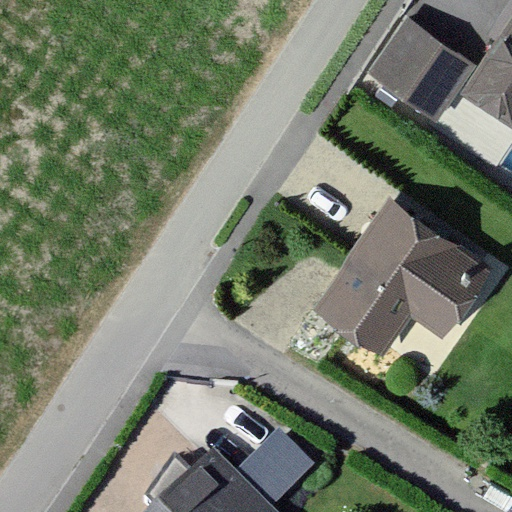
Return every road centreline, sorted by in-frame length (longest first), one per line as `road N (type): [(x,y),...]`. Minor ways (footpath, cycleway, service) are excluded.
road 1 (residential): [(155,293),(506,511)]
road 2 (unclassified): [(155,293),(345,0)]
road 3 (unclassified): [(11,511),(155,293)]
